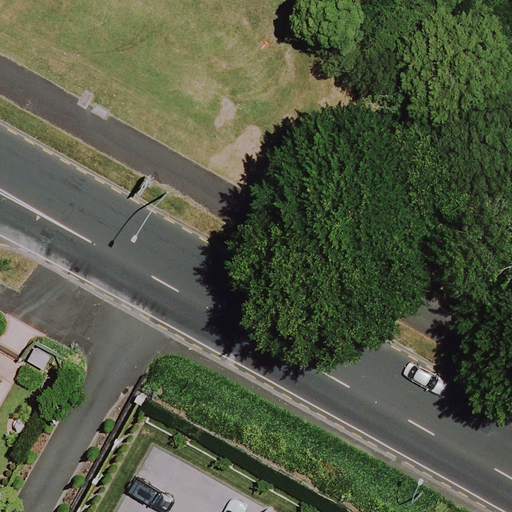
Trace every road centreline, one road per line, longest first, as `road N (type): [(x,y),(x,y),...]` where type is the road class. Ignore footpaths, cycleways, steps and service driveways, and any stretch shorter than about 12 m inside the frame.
road 1 (secondary): [(157,278),(511,478)]
road 2 (residential): [(157,278),(33,511)]
road 3 (secondary): [(0,191),(157,278)]
